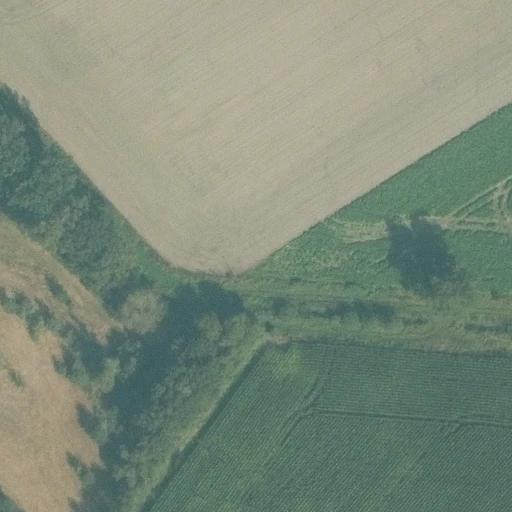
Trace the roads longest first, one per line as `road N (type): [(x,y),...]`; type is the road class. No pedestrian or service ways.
road 1 (track): [(455,304),(175,283),(0,100)]
road 2 (track): [(0,228),(5,219),(103,307),(140,325),(215,322),(435,338),(455,304)]
